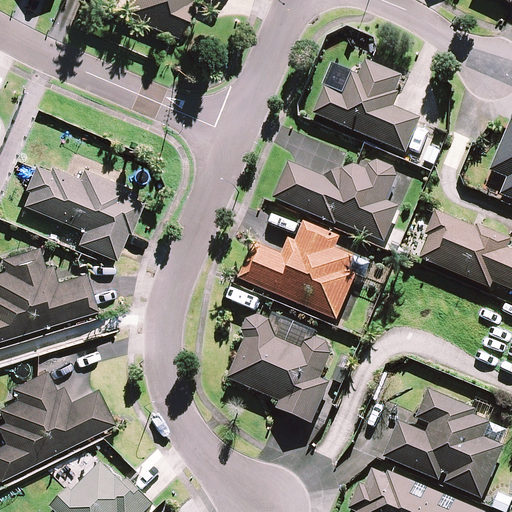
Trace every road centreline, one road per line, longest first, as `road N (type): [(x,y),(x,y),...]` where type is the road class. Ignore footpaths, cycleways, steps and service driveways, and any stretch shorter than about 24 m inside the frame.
road 1 (residential): [(266,505),(198,438),(170,380),(166,331),(237,136)]
road 2 (residential): [(0,30),(237,136)]
road 3 (residential): [(237,136),(295,0)]
road 4 (residential): [(492,66),(416,15),(378,0)]
